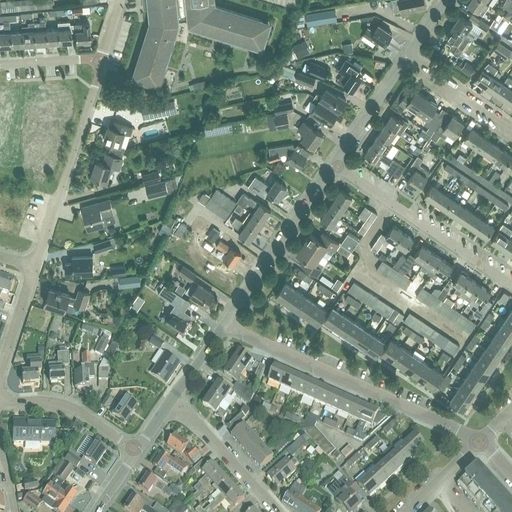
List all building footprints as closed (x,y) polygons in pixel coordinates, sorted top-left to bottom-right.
[(14,0),(0,1),(0,6),(1,12),(15,11),(14,0)] [(13,0),(14,0),(15,11),(30,9),(28,0),(13,0)] [(51,0),(28,0),(30,9),(53,7),(53,6),(54,6),(53,0),(51,0)] [(148,0),(151,22),(136,68),(140,70),(137,80),(159,87),(162,77),(165,78),(168,69),(166,69),(179,26),(178,14),(188,13),(190,27),(244,44),(243,46),(252,49),(252,46),(263,50),(271,23),(215,6),(214,0),(148,0)] [(400,0),(399,0),(402,15),(402,11),(408,10),(409,12),(416,11),(416,8),(425,7),(423,0),(400,0)] [(470,0),(467,5),(476,10),(482,14),(488,5),(480,0),(470,0)] [(511,0),(505,0),(502,6),(508,10),(511,3),(511,0)] [(335,9),(306,14),(308,27),(337,22),(335,9)] [(453,26),(475,41),(479,34),(470,28),(473,24),(460,15),(453,26)] [(494,19),(490,25),(501,33),(510,20),(503,15),(499,22),(494,19)] [(0,47),(11,46),(10,32),(9,20),(8,16),(2,16),(2,21),(3,21),(4,32),(0,32),(0,47)] [(476,25),(487,31),(490,25),(480,19),(476,25)] [(23,46),(35,45),(33,22),(27,23),(27,26),(21,26),(22,31),(23,46)] [(40,22),(33,22),(35,45),(46,44),(45,30),(45,22),(40,22)] [(74,24),(74,31),(75,42),(83,42),(83,44),(90,44),(90,41),(89,23),(74,24)] [(392,34),(384,28),(379,25),(374,32),(368,28),(364,34),(368,37),(376,43),(378,41),(384,45),(392,34)] [(475,41),(453,26),(446,36),(449,38),(446,43),(451,46),(448,49),(453,53),(459,45),(464,48),(470,38),(475,41)] [(57,29),(58,43),(71,42),(70,28),(57,29)] [(45,30),(46,44),(58,43),(57,29),(45,30)] [(10,32),(11,46),(23,46),(22,31),(10,32)] [(343,38),(346,54),(353,53),(350,36),(343,38)] [(493,50),(505,59),(511,50),(499,42),(493,50)] [(292,46),(298,58),(306,54),(300,43),(292,46)] [(344,85),(345,86),(353,91),(361,79),(356,75),(360,69),(352,64),(346,60),(339,71),(349,77),(344,85)] [(311,61),(306,73),(324,81),(329,69),(311,61)] [(467,62),(462,69),(470,75),(475,68),(467,62)] [(486,87),(496,71),(498,69),(488,63),(483,69),(475,80),(486,87)] [(501,74),(496,71),(486,87),(496,94),(503,83),(497,79),(501,74)] [(315,79),(299,72),(296,79),(312,86),(315,79)] [(506,101),(511,92),(511,79),(508,77),(503,83),(496,94),(506,101)] [(405,107),(407,104),(417,111),(427,98),(416,90),(413,95),(408,91),(404,88),(395,100),(405,107)] [(314,97),(338,113),(347,100),(338,95),(337,96),(327,89),(322,96),(317,93),(314,97)] [(338,113),(314,97),(312,101),(316,104),(311,113),(319,119),(320,117),(331,124),(338,113)] [(437,105),(427,98),(417,111),(428,119),(426,121),(431,125),(429,127),(435,131),(435,130),(442,120),(437,117),(439,114),(434,110),(437,105)] [(144,118),(176,111),(173,100),(142,107),(144,118)] [(401,112),(405,107),(395,100),(392,106),(401,112)] [(294,110),(292,102),(275,106),(276,113),(294,110)] [(407,124),(404,122),(392,114),(385,124),(397,132),(400,135),(404,130),(407,124)] [(272,128),(277,127),(277,129),(289,127),(287,115),(275,117),(271,118),(272,128)] [(435,131),(432,135),(430,137),(436,141),(440,135),(445,138),(449,133),(454,137),(464,123),(453,116),(447,124),(442,120),(435,130),(435,131)] [(132,128),(112,121),(110,128),(108,127),(104,141),(112,143),(110,149),(124,153),(126,148),(132,128)] [(302,138),(306,142),(315,147),(323,135),(311,126),(310,127),(303,122),(298,129),(305,134),(302,138)] [(397,132),(385,124),(379,134),(390,142),(397,132)] [(464,139),(475,146),(482,136),(472,128),(464,139)] [(430,137),(432,135),(426,132),(423,129),(419,135),(428,141),(430,137)] [(390,142),(379,134),(372,144),(386,154),(389,149),(393,144),(390,142)] [(492,143),(482,136),(475,146),(485,153),(492,143)] [(502,150),(492,143),(485,153),(495,160),(502,150)] [(281,159),(279,155),(291,154),(292,154),(287,161),(294,166),(295,164),(300,168),(310,153),(302,148),(298,145),(296,148),(294,146),(293,144),(269,148),(270,155),(268,156),(270,162),(281,159)] [(393,160),(386,155),(386,154),(372,144),(365,154),(379,164),(382,160),(389,165),(386,169),(393,174),(400,164),(393,159),(393,160)] [(413,152),(418,155),(422,149),(417,146),(413,152)] [(107,154),(103,164),(97,162),(92,178),(106,182),(111,167),(119,170),(123,159),(122,159),(124,153),(110,149),(108,154),(107,154)] [(466,160),(470,154),(463,150),(459,155),(466,160)] [(511,157),(511,156),(502,150),(495,160),(492,165),(496,168),(499,163),(505,167),(511,157)] [(417,156),(415,159),(409,168),(415,171),(407,183),(418,191),(427,177),(421,173),(424,168),(419,165),(423,160),(417,156)] [(450,161),(460,168),(463,163),(457,159),(453,156),(450,161)] [(284,165),(278,161),(273,170),(278,173),(284,165)] [(474,170),(463,163),(460,168),(470,175),(474,170)] [(400,164),(393,174),(399,178),(406,168),(400,164)] [(444,169),(454,175),(458,171),(447,164),(444,169)] [(158,170),(142,175),(145,183),(161,179),(158,170)] [(483,177),(474,170),(470,175),(480,182),(483,177)] [(465,183),(468,178),(458,171),(454,175),(460,179),(458,183),(462,186),(465,183)] [(248,186),(256,192),(265,198),(268,193),(279,200),(287,188),(275,180),(271,187),(255,176),(248,186)] [(480,182),(490,189),(494,184),(483,177),(480,182)] [(475,190),(478,184),(468,178),(465,183),(475,190)] [(145,185),(149,198),(174,191),(171,180),(166,181),(165,180),(145,185)] [(443,192),(433,184),(425,196),(436,203),(443,192)] [(485,196),(488,191),(478,184),(475,190),(485,196)] [(504,191),(494,184),(490,189),(500,196),(504,191)] [(205,205),(210,209),(221,193),(216,189),(213,193),(205,205)] [(345,207),(347,205),(353,197),(341,189),(334,199),(345,207)] [(495,203),(498,198),(488,191),(485,196),(495,203)] [(511,201),(511,196),(504,191),(500,196),(511,203),(511,201)] [(198,201),(205,205),(213,193),(211,192),(209,194),(206,193),(203,194),(198,201)] [(453,199),(443,192),(436,203),(446,210),(453,199)] [(221,193),(210,209),(215,212),(226,196),(221,193)] [(253,214),(264,221),(271,211),(251,196),(250,197),(243,193),(236,202),(244,207),(247,202),(256,209),(253,214)] [(215,212),(220,216),(231,199),(226,196),(215,212)] [(498,198),(495,203),(506,211),(509,206),(498,198)] [(231,199),(220,216),(225,219),(236,203),(231,199)] [(345,207),(334,199),(327,209),(339,217),(345,207)] [(464,206),(453,199),(446,210),(456,217),(464,206)] [(84,214),(88,229),(98,227),(104,225),(102,219),(113,215),(109,200),(95,204),(86,206),(82,207),(84,214)] [(243,207),(238,204),(235,209),(240,213),(243,207)] [(359,216),(366,221),(372,211),(365,206),(359,216)] [(474,213),(464,206),(456,217),(466,224),(474,213)] [(339,217),(327,209),(320,220),(336,231),(340,225),(335,222),(339,217)] [(372,211),(366,221),(363,224),(368,228),(372,222),(377,214),(372,211)] [(257,231),(264,221),(253,214),(250,212),(247,217),(243,222),(246,224),(257,231)] [(476,231),(484,219),(474,213),(466,224),(476,231)] [(159,233),(167,237),(176,219),(169,216),(165,224),(164,223),(159,233)] [(241,231),(239,234),(250,242),(257,231),(246,224),(243,222),(236,217),(231,224),(241,231)] [(494,227),(484,219),(476,231),(487,238),(494,227)] [(180,222),(172,232),(180,237),(187,227),(180,222)] [(497,233),(491,241),(502,248),(509,237),(511,233),(511,229),(503,224),(499,230),(497,233)] [(390,240),(396,243),(404,232),(393,225),(386,236),(382,233),(371,248),(376,252),(377,252),(383,243),(387,246),(390,240)] [(213,228),(210,233),(216,238),(220,232),(213,228)] [(343,247),(346,248),(351,252),(358,241),(357,240),(359,238),(349,231),(341,245),(343,247)] [(414,239),(404,232),(396,243),(406,250),(414,239)] [(328,260),(331,255),(332,255),(339,244),(324,233),(324,234),(326,235),(321,241),(311,234),(304,244),(328,260)] [(110,239),(94,244),(96,252),(113,246),(112,244),(118,242),(115,236),(110,238),(110,239)] [(511,254),(511,238),(509,237),(502,248),(511,255),(511,254)] [(223,259),(225,260),(233,266),(241,254),(220,240),(216,246),(227,253),(223,259)] [(324,265),(328,260),(304,244),(297,254),(308,261),(304,267),(301,266),(317,277),(325,265),(324,265)] [(410,253),(406,258),(398,271),(402,274),(403,275),(405,271),(411,263),(415,265),(419,259),(425,263),(432,252),(422,245),(416,253),(414,256),(410,253)] [(431,274),(434,270),(442,258),(432,252),(425,263),(420,269),(425,272),(426,271),(431,274)] [(398,271),(406,258),(401,255),(395,264),(393,267),(398,271)] [(66,276),(76,275),(94,275),(93,256),(83,256),(73,257),(73,263),(66,263),(66,276)] [(452,265),(442,258),(434,270),(431,274),(431,275),(435,278),(439,273),(445,277),(452,265)] [(376,270),(381,273),(388,264),(385,262),(382,261),(376,270)] [(386,276),(393,267),(388,264),(381,273),(386,276)] [(183,265),(181,268),(178,272),(190,280),(194,273),(183,265)] [(386,276),(391,280),(398,271),(393,267),(386,276)] [(113,278),(126,276),(125,268),(112,269),(113,278)] [(297,274),(303,279),(306,274),(300,270),(297,274)] [(459,295),(460,295),(471,278),(467,276),(468,275),(467,273),(463,270),(462,270),(461,271),(453,282),(458,286),(454,292),(459,295)] [(391,280),(396,283),(402,274),(398,271),(391,280)] [(340,288),(347,277),(340,273),(333,284),(340,288)] [(313,278),(306,274),(303,279),(310,283),(313,278)] [(396,283),(401,287),(407,277),(403,275),(402,274),(396,283)] [(322,275),(320,279),(331,287),(334,283),(322,275)] [(0,297),(1,293),(8,295),(13,281),(0,276),(0,297)] [(139,276),(131,277),(132,285),(140,284),(139,276)] [(401,287),(406,290),(412,281),(407,277),(401,287)] [(481,285),(471,278),(460,295),(470,301),(473,296),(481,285)] [(193,281),(190,285),(186,292),(206,306),(214,294),(199,284),(198,284),(193,281)] [(422,287),(412,281),(406,290),(416,297),(422,287)] [(276,296),(287,303),(296,290),(285,282),(276,296)] [(348,291),(353,294),(359,285),(354,282),(348,291)] [(164,284),(158,293),(172,302),(178,293),(164,284)] [(318,288),(324,293),(327,288),(321,284),(318,288)] [(358,298),(364,288),(359,285),(353,294),(358,298)] [(473,296),(470,301),(480,308),(477,313),(483,317),(494,301),(488,297),(491,292),(481,285),(473,296)] [(427,291),(422,287),(416,297),(421,300),(427,291)] [(442,290),(437,297),(441,300),(442,301),(448,291),(443,287),(442,290)] [(54,307),(64,311),(68,302),(73,304),(73,305),(85,309),(90,294),(89,294),(79,290),(76,298),(70,296),(70,295),(50,288),(45,304),(54,307)] [(334,292),(327,288),(324,293),(330,297),(334,292)] [(369,292),(364,288),(358,298),(363,301),(369,292)] [(297,310),(306,297),(296,290),(287,303),(297,310)] [(142,291),(134,299),(141,305),(149,297),(142,291)] [(421,300),(426,303),(432,294),(431,293),(427,291),(421,300)] [(504,291),(499,300),(505,304),(510,295),(504,291)] [(368,304),(374,295),(369,292),(363,301),(368,304)] [(426,303),(435,309),(441,300),(437,297),(432,294),(426,303)] [(345,299),(351,304),(354,299),(348,295),(345,299)] [(379,298),(374,295),(368,304),(373,307),(379,298)] [(297,310),(307,317),(317,304),(306,297),(297,310)] [(373,307),(378,311),(384,302),(379,298),(373,307)] [(354,299),(351,304),(358,308),(361,303),(354,299)] [(435,309),(440,313),(446,304),(442,301),(441,300),(435,309)] [(383,314),(389,305),(384,302),(378,311),(383,314)] [(136,312),(139,307),(133,303),(130,307),(136,312)] [(174,314),(165,326),(184,338),(192,326),(186,322),(191,315),(175,304),(170,312),(174,314)] [(327,311),(317,304),(307,317),(318,325),(327,311)] [(440,313),(445,316),(451,307),(446,304),(440,313)] [(394,308),(389,305),(383,314),(388,317),(394,308)] [(324,321),(335,328),(344,314),(333,307),(324,321)] [(461,314),(451,307),(445,316),(455,323),(461,314)] [(388,317),(393,321),(399,312),(394,308),(388,317)] [(382,317),(374,312),(371,317),(378,321),(382,317)] [(404,315),(399,312),(393,321),(398,324),(404,315)] [(404,321),(409,325),(415,315),(410,312),(404,321)] [(490,312),(485,319),(490,322),(494,315),(490,312)] [(344,314),(335,328),(345,335),(354,321),(344,314)] [(455,323),(460,326),(466,317),(461,314),(455,323)] [(420,319),(415,315),(409,325),(414,328),(420,319)] [(460,326),(465,329),(471,320),(466,317),(460,326)] [(499,328),(511,336),(511,321),(506,318),(499,328)] [(414,328),(419,331),(425,322),(420,319),(414,328)] [(485,328),(490,322),(485,319),(481,325),(485,328)] [(476,324),(472,321),(471,320),(465,329),(470,333),(476,324)] [(345,335),(355,342),(365,328),(354,321),(345,335)] [(396,327),(390,322),(387,327),(393,331),(396,327)] [(419,331),(424,335),(430,326),(425,322),(419,331)] [(83,325),(81,330),(92,334),(94,328),(83,325)] [(412,331),(406,326),(403,331),(409,336),(412,331)] [(435,329),(430,326),(424,335),(429,338),(435,329)] [(375,335),(365,328),(355,342),(366,349),(375,335)] [(492,339),(506,348),(511,339),(511,336),(499,328),(492,339)] [(440,332),(435,329),(429,338),(434,341),(440,332)] [(439,345),(445,336),(440,332),(434,341),(439,345)] [(471,340),(476,343),(480,336),(475,333),(471,340)] [(413,338),(420,343),(423,338),(416,334),(413,338)] [(386,342),(375,335),(366,349),(376,356),(382,348),(386,342)] [(450,339),(445,336),(439,345),(444,348),(450,339)] [(160,350),(164,344),(154,337),(150,344),(160,350)] [(102,339),(94,353),(102,357),(109,343),(108,343),(102,339)] [(382,353),(392,361),(402,347),(391,339),(382,353)] [(450,339),(444,348),(449,351),(455,342),(450,339)] [(485,349),(499,359),(506,348),(492,339),(485,349)] [(471,349),(476,343),(471,340),(467,346),(471,349)] [(460,346),(455,342),(449,351),(454,355),(460,346)] [(118,346),(112,343),(98,369),(98,380),(107,380),(108,369),(118,346)] [(41,372),(40,363),(43,362),(43,356),(43,350),(43,345),(38,345),(38,350),(37,350),(38,357),(26,358),(27,365),(29,365),(30,372),(22,373),(22,384),(37,383),(36,372),(41,372)] [(412,354),(402,347),(392,361),(403,368),(412,354)] [(485,349),(478,359),(492,369),(499,359),(485,349)] [(239,352),(232,363),(245,372),(250,366),(253,368),(256,363),(239,352)] [(450,356),(444,352),(440,356),(447,361),(450,356)] [(64,381),(63,371),(63,366),(69,365),(68,353),(57,354),(58,364),(56,364),(48,365),(48,371),(49,382),(64,381)] [(94,378),(94,368),(93,364),(90,364),(90,354),(82,355),(83,365),(81,365),(81,372),(74,372),(74,378),(75,388),(89,387),(88,379),(94,378)] [(180,364),(172,359),(165,354),(152,374),(156,376),(156,377),(167,385),(180,364)] [(423,361),(412,354),(403,368),(413,375),(423,361)] [(457,360),(462,363),(466,357),(461,354),(457,360)] [(492,369),(478,359),(471,370),(485,379),(492,369)] [(457,370),(462,363),(457,360),(453,367),(457,370)] [(433,368),(423,361),(413,375),(423,382),(433,368)] [(245,372),(232,363),(224,374),(237,383),(234,387),(252,399),(254,393),(242,384),(244,380),(241,378),(245,372)] [(260,382),(262,377),(266,368),(261,365),(255,378),(260,382)] [(280,387),(287,371),(275,366),(268,382),(280,387)] [(444,375),(433,368),(423,382),(434,389),(444,375)] [(485,379),(471,370),(464,380),(478,390),(485,379)] [(292,392),(298,377),(287,371),(280,387),(292,392)] [(443,381),(448,384),(452,378),(447,375),(443,381)] [(298,377),(292,392),(303,397),(310,382),(298,377)] [(464,380),(457,391),(471,400),(478,390),(464,380)] [(443,391),(448,384),(443,381),(439,387),(443,391)] [(314,402),(321,387),(310,382),(303,397),(314,402)] [(218,383),(211,394),(224,403),(228,397),(232,399),(234,395),(249,405),(252,399),(234,387),(231,391),(218,383)] [(326,407),(333,392),(321,387),(314,402),(326,407)] [(471,400),(457,391),(450,401),(452,402),(464,411),(471,400)] [(333,392),(326,407),(337,412),(344,397),(333,392)] [(220,409),(224,403),(211,394),(203,405),(216,414),(215,416),(222,421),(227,414),(220,409)] [(442,395),(440,400),(449,406),(452,402),(450,401),(442,395)] [(112,414),(125,423),(137,405),(124,396),(112,414)] [(101,406),(106,410),(112,401),(107,397),(101,406)] [(349,417),(355,402),(344,397),(337,412),(349,417)] [(360,422),(367,407),(355,402),(349,417),(360,422)] [(269,412),(271,407),(264,404),(261,409),(269,412)] [(244,407),(240,414),(245,418),(250,411),(244,407)] [(271,407),(269,412),(276,415),(278,410),(271,407)] [(363,431),(366,425),(372,428),(373,425),(378,414),(379,412),(367,407),(360,422),(357,429),(363,431)] [(259,412),(249,420),(253,425),(263,416),(259,412)] [(230,431),(245,418),(240,414),(226,427),(230,431)] [(284,419),(292,423),(294,417),(287,414),(284,419)] [(307,418),(302,430),(315,428),(317,423),(318,423),(320,419),(308,414),(307,418)] [(378,414),(373,425),(377,426),(387,418),(378,414)] [(294,417),(292,423),(299,426),(301,420),(294,417)] [(323,425),(330,428),(332,423),(325,419),(323,425)] [(13,421),(13,442),(54,443),(54,424),(45,424),(45,426),(40,426),(40,424),(28,423),(28,421),(13,421)] [(389,426),(393,430),(399,425),(395,421),(389,426)] [(340,426),(332,423),(330,428),(337,431),(340,426)] [(244,425),(239,430),(231,436),(239,445),(252,433),(244,425)] [(387,435),(393,430),(389,426),(383,431),(387,435)] [(302,430),(311,440),(319,432),(315,428),(302,430)] [(311,441),(311,440),(302,430),(294,441),(296,444),(287,451),(292,458),(311,441)] [(353,438),(355,433),(348,430),(346,435),(353,438)] [(323,437),(319,432),(311,440),(311,441),(315,445),(323,437)] [(239,445),(246,453),(259,441),(252,433),(239,445)] [(405,444),(416,456),(426,448),(414,435),(405,444)] [(167,446),(176,452),(181,455),(186,448),(190,451),(186,454),(195,464),(202,458),(189,443),(183,439),(182,441),(174,436),(167,446)] [(315,445),(319,449),(327,442),(323,437),(315,445)] [(377,438),(371,443),(375,448),(380,442),(377,438)] [(278,453),(288,444),(284,440),(275,449),(278,453)] [(246,453),(253,461),(266,449),(259,441),(246,453)] [(95,466),(106,451),(94,442),(83,458),(95,466)] [(331,446),(327,442),(319,449),(323,454),(331,446)] [(369,453),(375,448),(371,443),(365,449),(369,453)] [(416,456),(405,444),(396,452),(407,465),(416,456)] [(335,451),(331,446),(323,454),(327,458),(335,451)] [(341,454),(345,459),(353,451),(349,447),(341,454)] [(266,449),(253,461),(261,469),(274,457),(266,449)] [(407,465),(396,452),(386,461),(398,473),(407,465)] [(336,461),(341,457),(337,453),(332,457),(336,461)] [(75,469),(80,462),(69,454),(64,462),(75,469)] [(182,477),(184,474),(187,469),(175,461),(173,462),(171,461),(162,454),(153,466),(158,469),(154,474),(163,480),(167,475),(163,473),(167,467),(182,477)] [(352,460),(356,464),(362,459),(358,454),(352,460)] [(198,474),(208,465),(204,460),(194,469),(198,474)] [(275,470),(268,476),(278,488),(285,481),(296,471),(294,468),(298,464),(294,460),(290,464),(286,460),(275,470)] [(307,460),(302,469),(310,474),(315,466),(307,460)] [(350,469),(356,464),(352,460),(346,465),(350,469)] [(398,473),(386,461),(377,469),(389,481),(398,473)] [(212,463),(209,466),(202,472),(206,477),(198,484),(199,485),(194,489),(198,493),(208,483),(210,481),(220,472),(212,463)] [(68,489),(64,495),(58,490),(73,470),(64,464),(50,485),(49,484),(46,490),(68,506),(76,495),(68,489)] [(457,484),(463,492),(481,511),(511,511),(511,504),(478,466),(457,484)] [(368,477),(379,490),(389,481),(377,469),(368,477)] [(228,481),(220,472),(210,481),(214,486),(212,488),(216,492),(218,490),(228,481)] [(153,487),(169,498),(172,494),(178,498),(182,493),(172,487),(169,490),(158,483),(147,475),(147,476),(145,475),(144,476),(146,477),(143,481),(141,480),(138,485),(140,486),(139,488),(148,494),(153,487)] [(379,490),(368,477),(358,486),(370,498),(379,490)] [(196,511),(212,511),(213,511),(224,501),(236,489),(228,481),(218,490),(222,494),(214,502),(215,502),(204,511),(200,507),(195,511),(196,511)] [(36,482),(31,483),(25,484),(23,484),(25,491),(37,488),(36,482)] [(198,493),(193,498),(196,501),(201,497),(204,500),(213,492),(208,487),(210,486),(208,483),(198,493)] [(341,494),(335,499),(339,503),(344,508),(347,511),(354,511),(361,506),(354,498),(358,493),(349,484),(348,483),(338,492),(341,494)] [(229,511),(230,511),(235,508),(245,499),(236,489),(224,501),(230,507),(228,510),(229,511)] [(54,511),(63,511),(68,506),(46,490),(42,495),(45,498),(41,503),(53,511),(54,511)] [(296,505),(300,498),(290,491),(282,505),(293,511),(294,511),(298,506),(296,505)] [(36,511),(42,503),(28,494),(23,502),(36,511)] [(167,511),(157,505),(153,510),(144,504),(133,497),(124,509),(128,511),(141,511),(142,511),(143,511),(167,511)] [(320,511),(321,511),(300,498),(296,505),(298,506),(294,511),(320,511)] [(178,499),(168,511),(187,511),(188,511),(178,499)]
